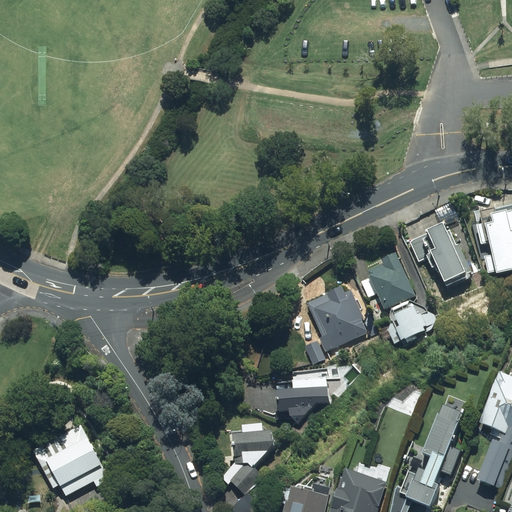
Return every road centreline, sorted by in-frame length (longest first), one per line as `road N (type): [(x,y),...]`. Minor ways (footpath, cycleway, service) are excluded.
road 1 (secondary): [(80,296),(173,292),(228,275),(425,178),(469,164),(511,163)]
road 2 (unclassified): [(197,511),(162,432),(80,296)]
